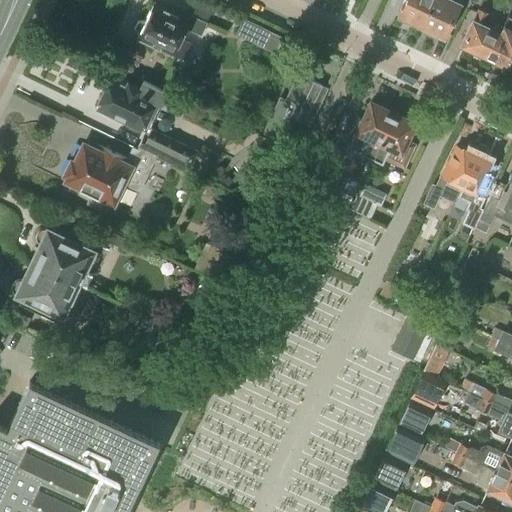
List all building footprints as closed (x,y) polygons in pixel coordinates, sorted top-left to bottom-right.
[(405,0),(399,15),(419,25),(431,0),(405,0)] [(431,0),(419,25),(430,30),(428,32),(438,37),(439,34),(442,36),(459,0),(431,0)] [(138,33),(136,36),(185,60),(192,44),(181,39),(187,26),(200,33),(205,22),(190,14),(188,19),(153,2),(144,20),(137,20),(134,27),(138,33)] [(485,10),(480,7),(478,7),(476,12),(466,34),(460,44),(463,46),(465,50),(470,52),(474,51),(493,60),(500,44),(499,43),(501,38),(500,37),(504,27),(502,26),(492,21),(490,26),(480,21),(485,10)] [(511,16),(507,15),(502,26),(504,27),(500,37),(501,38),(499,43),(500,44),(493,60),(511,68),(511,18),(511,17),(511,16)] [(236,33),(281,55),(288,40),(243,18),(236,33)] [(143,75),(138,86),(111,74),(96,107),(142,129),(145,122),(151,124),(159,106),(152,102),(155,98),(158,99),(160,99),(161,99),(163,99),(164,99),(165,98),(166,97),(167,95),(167,94),(168,93),(168,91),(167,90),(167,88),(166,87),(165,86),(143,75)] [(279,96),(261,132),(275,138),(285,117),(294,121),(295,118),(309,125),(327,87),(313,80),(307,77),(304,82),(294,77),(284,98),(279,96)] [(392,111),(370,100),(361,118),(356,115),(351,126),(356,129),(355,131),(370,138),(363,154),(372,158),(383,135),(381,133),(392,111)] [(381,133),(383,135),(372,158),(373,159),(373,160),(381,163),(384,157),(403,166),(414,144),(406,140),(415,122),(392,111),(381,133)] [(147,125),(144,130),(136,147),(188,171),(198,150),(150,127),(147,125)] [(292,150),(257,134),(252,145),(278,180),(292,150)] [(64,173),(67,175),(65,179),(93,192),(89,199),(106,207),(112,196),(114,197),(121,182),(138,191),(154,158),(130,147),(126,157),(97,143),(95,148),(83,142),(74,161),(71,160),(64,173)] [(431,183),(422,202),(433,208),(439,195),(454,202),(457,196),(462,184),(478,151),(467,146),(465,149),(456,145),(449,161),(447,160),(440,176),(439,175),(434,184),(431,183)] [(462,184),(457,196),(468,201),(465,208),(467,209),(461,221),(473,227),(475,223),(477,217),(481,209),(478,208),(482,199),(490,180),(489,180),(496,163),(487,159),(489,156),(478,151),(462,184)] [(346,206),(357,184),(320,166),(309,188),(346,206)] [(481,209),(477,217),(490,223),(495,214),(511,222),(511,173),(507,184),(499,200),(488,194),(481,209)] [(243,201),(258,208),(269,213),(278,193),(274,180),(252,187),(250,186),(243,201)] [(315,213),(323,198),(310,191),(302,206),(315,213)] [(370,218),(376,204),(356,194),(349,208),(370,218)] [(269,213),(258,208),(246,237),(256,242),(269,213)] [(279,422),(294,428),(373,245),(364,241),(369,230),(332,215),(250,405),(235,398),(229,412),(275,431),(279,422)] [(90,241),(55,224),(52,231),(47,229),(45,228),(44,228),(42,228),(40,228),(39,229),(38,230),(37,231),(36,232),(35,234),(35,235),(35,237),(36,238),(36,240),(37,241),(38,242),(40,243),(31,261),(47,269),(58,274),(76,282),(91,250),(87,248),(90,241)] [(205,241),(194,267),(224,280),(235,254),(205,241)] [(61,315),(76,282),(58,274),(47,269),(31,261),(23,279),(21,278),(20,278),(18,278),(16,279),(15,279),(14,280),(13,281),(12,283),(11,284),(11,286),(11,287),(12,289),(12,290),(13,291),(14,293),(16,293),(21,296),(18,303),(52,319),(55,312),(61,315)] [(378,297),(401,308),(409,290),(386,279),(378,297)] [(403,309),(403,311),(408,314),(425,321),(431,310),(408,299),(403,309)] [(454,317),(466,323),(470,315),(458,309),(454,317)] [(390,347),(410,357),(414,359),(421,343),(422,343),(431,324),(425,321),(408,314),(399,333),(397,332),(390,347)] [(499,340),(511,345),(511,335),(503,331),(499,340)] [(511,345),(499,340),(494,351),(511,359),(511,345)] [(435,342),(422,370),(436,377),(449,348),(435,342)] [(165,392),(195,406),(199,408),(210,385),(176,368),(165,392)] [(434,387),(439,378),(423,371),(418,380),(434,387)] [(473,380),(468,391),(491,402),(497,392),(473,380)] [(0,511),(125,511),(139,482),(158,442),(28,381),(7,427),(0,423),(0,511)] [(491,402),(468,391),(464,400),(487,411),(491,402)] [(505,396),(497,392),(491,402),(511,411),(511,396),(511,398),(506,395),(505,396)] [(396,424),(420,434),(432,407),(409,397),(396,424)] [(511,433),(511,434),(511,411),(491,402),(487,411),(503,418),(499,427),(511,433)] [(407,462),(420,434),(396,424),(384,451),(407,462)] [(449,437),(444,446),(455,451),(460,442),(449,437)] [(455,451),(465,456),(470,445),(460,441),(460,442),(455,451)] [(465,456),(511,478),(511,456),(486,444),(480,445),(478,449),(470,445),(465,456)] [(395,489),(407,462),(384,451),(371,478),(395,489)] [(451,461),(461,465),(465,456),(455,451),(451,461)] [(511,478),(465,456),(461,465),(460,466),(476,474),(475,476),(475,478),(477,482),(480,485),(486,488),(511,500),(511,478)] [(372,511),(384,511),(395,489),(371,478),(358,505),(368,510),(372,511)] [(430,505),(430,506),(443,511),(489,511),(477,506),(463,499),(454,501),(453,504),(434,496),(430,505)] [(443,511),(430,506),(430,505),(414,498),(409,511),(411,511),(443,511)]
